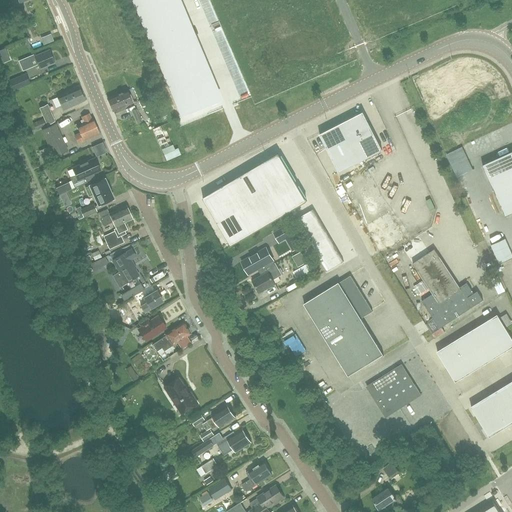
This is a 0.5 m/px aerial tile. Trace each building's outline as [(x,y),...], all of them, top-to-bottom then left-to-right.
[(219,101),(177,0),(134,0),(183,116),(219,101)] [(55,62),(50,50),(36,56),(35,55),(26,59),(30,67),(38,64),(40,68),(55,62)] [(13,91),(14,91),(30,84),(26,73),(9,80),(13,91)] [(85,101),(79,88),(57,97),(63,111),(85,101)] [(125,107),(132,104),(132,103),(134,102),(132,97),(130,98),(126,91),(108,99),(113,112),(114,112),(115,114),(122,111),(122,110),(125,108),(125,107)] [(147,97),(138,101),(141,107),(150,103),(147,97)] [(55,121),(47,104),(39,108),(44,119),(33,123),(36,130),(46,125),(47,125),(55,121)] [(136,109),(131,111),(137,124),(142,122),(136,109)] [(363,112),(319,135),(339,173),(383,151),(363,112)] [(89,114),(82,117),(83,119),(81,120),(82,123),(77,125),(80,133),(75,135),(78,143),(99,134),(93,119),(92,119),(89,114)] [(42,129),(54,156),(67,150),(55,124),(42,129)] [(161,126),(152,130),(160,150),(172,145),(166,130),(163,131),(161,126)] [(166,150),(171,162),(184,157),(179,145),(166,150)] [(473,147),(452,157),(456,166),(490,240),(511,231),(505,216),(511,213),(511,151),(482,165),(478,157),(473,147)] [(278,154),(202,198),(230,246),(231,247),(291,211),(307,202),(278,154)] [(95,158),(73,168),(76,175),(70,178),(75,188),(86,182),(84,177),(100,170),(97,164),(97,162),(95,160),(95,158)] [(99,205),(112,199),(104,180),(90,186),(86,188),(89,196),(94,193),(99,205)] [(68,182),(56,187),(59,195),(60,195),(66,192),(71,189),(68,182)] [(83,217),(97,211),(93,204),(80,210),(83,217)] [(104,226),(113,222),(117,231),(104,237),(109,249),(123,242),(119,234),(127,230),(124,223),(132,219),(126,206),(109,214),(107,209),(98,213),(101,219),(104,226)] [(295,219),(326,272),(344,262),(313,209),(295,219)] [(287,241),(294,236),(295,236),(289,224),(279,230),(284,240),(286,239),(287,241)] [(267,248),(242,262),(242,263),(248,274),(257,269),(260,268),(262,272),(269,267),(275,263),(267,248)] [(134,279),(139,276),(132,265),(133,264),(131,260),(136,257),(132,249),(125,253),(113,260),(120,271),(112,276),(119,288),(134,279)] [(472,294),(471,292),(472,291),(467,283),(460,288),(455,281),(450,274),(446,267),(441,260),(434,249),(413,264),(433,294),(422,301),(432,317),(440,329),(472,308),(483,300),(477,291),(472,294)] [(108,263),(105,257),(89,264),(93,272),(108,263)] [(264,275),(252,281),(259,293),(275,284),(280,280),(279,277),(282,275),(275,263),(269,267),(262,272),(264,275)] [(303,280),(318,272),(313,263),(298,272),(303,280)] [(338,283),(338,282),(337,282),(338,283),(306,302),(307,303),(304,304),(348,376),(351,374),(351,375),(382,355),(383,356),(384,356),(360,318),(373,310),(351,275),(338,283)] [(135,291),(143,286),(139,279),(131,284),(135,291)] [(144,298),(147,303),(141,306),(145,313),(163,302),(156,291),(144,298)] [(511,338),(497,314),(437,351),(455,382),(511,347),(511,338)] [(140,325),(141,326),(136,329),(145,341),(166,327),(159,317),(150,322),(148,319),(140,325)] [(165,334),(166,336),(153,344),(157,351),(162,348),(164,351),(173,346),(191,334),(190,332),(190,330),(189,327),(187,327),(184,322),(165,334)] [(386,417),(421,395),(402,365),(367,387),(386,417)] [(129,376),(133,381),(138,378),(135,373),(129,376)] [(190,394),(180,378),(165,387),(182,414),(198,403),(191,393),(190,394)] [(511,381),(471,407),(489,437),(511,423),(511,381)] [(210,429),(212,428),(213,429),(219,425),(220,427),(234,417),(227,405),(212,415),(214,417),(208,421),(202,425),(206,431),(200,435),(204,442),(214,436),(210,429)] [(217,443),(224,455),(234,449),(236,452),(251,442),(242,429),(235,434),(234,432),(226,436),(226,437),(217,443)] [(197,448),(201,454),(213,446),(209,440),(197,448)] [(213,459),(202,466),(206,473),(218,465),(213,459)] [(272,475),(264,461),(246,473),(251,480),(243,485),(247,491),(272,475)] [(392,463),(384,469),(392,478),(399,472),(392,463)] [(232,490),(225,479),(208,489),(214,500),(232,490)] [(269,511),(267,508),(284,497),(277,486),(251,503),(254,508),(250,510),(250,511),(269,511)] [(398,496),(396,498),(395,498),(389,488),(372,499),(379,510),(391,502),(396,510),(404,505),(398,496)] [(498,511),(492,500),(472,511),(498,511)]
